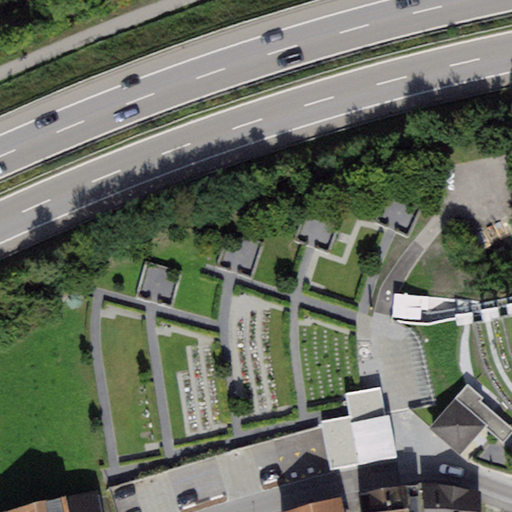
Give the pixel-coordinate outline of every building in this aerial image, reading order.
[(466,384),(427,428),(458,455),(485,425),(504,442),(511,432),(511,429),(480,402),(483,399),(466,384)] [(480,511),(480,492),(422,483),(424,511),(480,511)] [(419,511),(417,485),(358,493),(360,511),(419,511)] [(100,511),(97,492),(66,499),(68,511),(100,511)] [(68,511),(66,499),(8,511),(68,511)] [(342,511),(340,499),(286,511),(342,511)]
